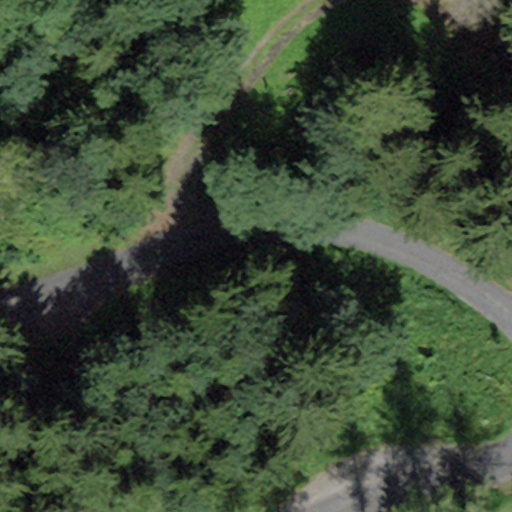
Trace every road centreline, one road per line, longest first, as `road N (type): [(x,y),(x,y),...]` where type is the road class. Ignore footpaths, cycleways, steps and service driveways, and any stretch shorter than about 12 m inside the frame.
road 1 (unclassified): [(511,317),(477,289),(407,254),(343,229),(262,215),(31,313),(0,314)]
road 2 (track): [(157,261),(203,123),(308,15),(356,0)]
road 3 (unclassified): [(347,511),(511,453)]
road 4 (track): [(397,0),(511,54)]
